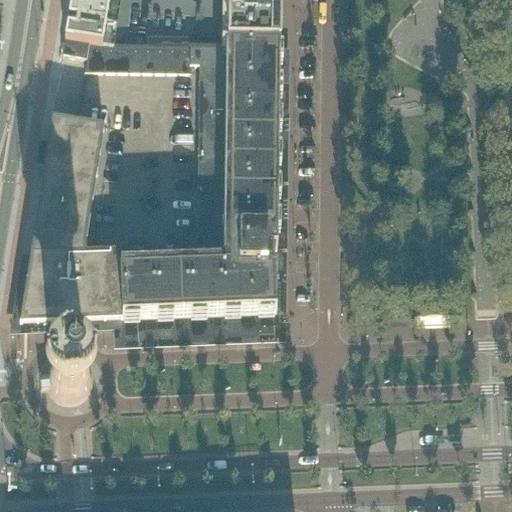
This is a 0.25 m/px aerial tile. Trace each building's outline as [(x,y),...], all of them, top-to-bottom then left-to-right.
[(72,0),(66,43),(65,45),(77,47),(78,47),(80,47),(89,49),(102,51),(103,49),(110,0),(72,0)] [(228,0),(228,24),(228,42),(228,52),(228,53),(280,54),(280,43),(280,25),(280,0),(228,0)] [(148,49),(147,52),(155,52),(157,52),(157,41),(148,41),(148,49)] [(157,41),(157,52),(167,52),(167,41),(157,41)] [(167,41),(167,52),(176,52),(176,41),(167,41)] [(176,41),(176,52),(180,52),(186,52),(186,41),(176,41)] [(186,41),(186,52),(195,53),(195,42),(186,41)] [(195,42),(195,53),(205,53),(205,42),(195,42)] [(205,42),(205,53),(214,53),(214,52),(215,42),(205,42)] [(65,45),(63,60),(75,62),(87,64),(89,49),(80,47),(78,47),(77,47),(65,45)] [(87,64),(85,77),(105,77),(106,52),(102,51),(89,49),(87,64)] [(106,52),(105,77),(117,77),(118,52),(106,52)] [(118,52),(117,77),(130,78),(130,52),(118,52)] [(130,52),(130,78),(142,78),(143,52),(130,52)] [(143,52),(142,78),(154,78),(155,52),(147,52),(143,52)] [(155,52),(154,78),(166,78),(167,52),(157,52),(155,52)] [(167,52),(166,78),(179,78),(180,52),(176,52),(167,52)] [(180,52),(179,78),(191,78),(191,74),(191,70),(191,53),(180,52)] [(197,254),(118,257),(122,326),(123,344),(275,338),(275,319),(276,319),(276,275),(273,275),(273,257),(277,257),(279,72),(280,54),(228,53),(214,53),(205,53),(195,53),(191,53),(191,70),(200,70),(197,254)] [(53,124),(20,330),(122,326),(118,257),(86,258),(86,246),(104,132),(53,124)] [(47,382),(40,382),(40,388),(41,394),(48,394),(51,399),(55,403),(61,407),(68,408),(73,408),(78,407),(82,405),(86,402),(89,398),(91,394),(93,391),(93,385),(93,381),(92,377),(90,373),(87,369),(83,365),(80,364),(75,362),(71,362),(66,362),(62,363),(56,366),(52,370),(50,373),(48,378),(47,382)]
